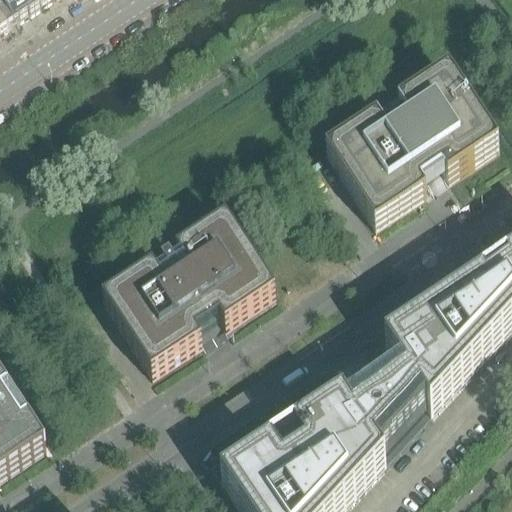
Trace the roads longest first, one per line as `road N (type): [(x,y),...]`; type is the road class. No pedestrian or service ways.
road 1 (residential): [(409,253),(22,511)]
road 2 (residential): [(74,511),(436,278)]
road 3 (tertiary): [(0,92),(138,0)]
